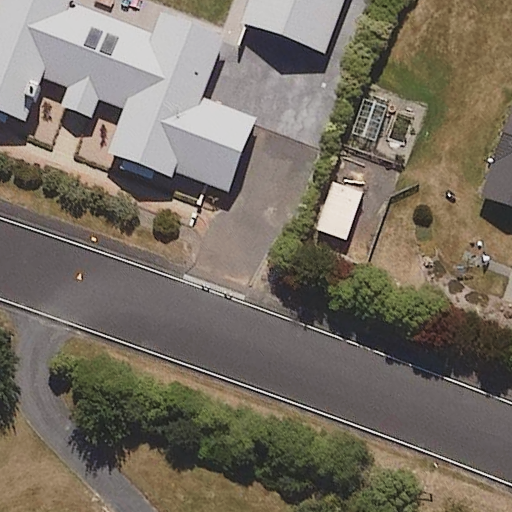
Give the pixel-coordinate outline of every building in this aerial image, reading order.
[(146,181),(149,173),(164,179),(168,170),(222,191),(250,119),(196,98),(219,37),(156,13),(148,35),(64,3),(65,0),(0,0),(0,114),(20,122),(37,76),(63,87),(56,106),(86,117),(94,97),(120,107),(102,155),(118,161),(114,169),(146,181)] [(321,51),(338,0),(245,0),(238,23),(321,51)] [(371,144),(384,105),(359,97),(346,136),(371,144)] [(511,106),(510,105),(477,198),(511,210),(511,106)] [(343,239),(357,193),(327,183),(313,230),(343,239)]
